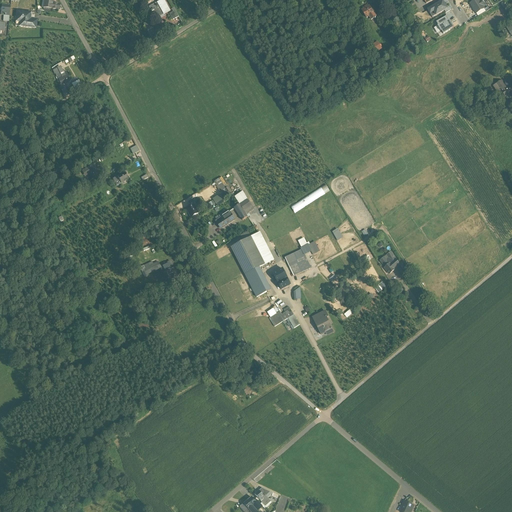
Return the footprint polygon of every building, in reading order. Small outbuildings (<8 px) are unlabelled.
[(163,0),(162,0),(149,8),(151,11),(150,11),(151,13),(151,12),(154,17),(162,13),(163,15),(170,11),(163,0)] [(479,0),(478,0),(471,4),(477,14),(484,9),(485,9),(479,0)] [(447,10),(442,2),(428,10),(433,18),(447,10)] [(10,6),(2,6),(1,15),(9,16),(10,6)] [(368,7),(367,7),(366,6),(362,9),(363,10),(361,11),(366,19),(368,17),(370,21),(375,18),(372,12),(373,12),(371,8),(370,9),(368,7)] [(175,11),(169,14),(173,20),(178,16),(175,11)] [(30,13),(17,12),(16,20),(20,21),(19,26),(36,28),(37,20),(29,20),(30,13)] [(442,32),(443,35),(450,31),(450,30),(454,28),(452,24),(451,25),(446,17),(436,23),(438,26),(441,32),(442,32)] [(150,21),(145,25),(148,30),(153,27),(150,21)] [(376,43),(372,46),(376,53),(380,50),(376,43)] [(61,74),(62,76),(67,74),(66,72),(64,73),(63,70),(61,69),(60,67),(58,68),(61,74)] [(62,76),(61,77),(62,78),(59,80),(61,84),(70,80),(67,74),(62,76)] [(501,94),(506,90),(502,83),(496,87),(501,94)] [(506,90),(501,94),(504,99),(511,94),(511,90),(510,88),(506,90)] [(94,164),(84,170),(87,175),(89,174),(92,179),(100,174),(94,164)] [(128,180),(124,173),(117,177),(121,184),(128,180)] [(117,177),(113,179),(117,186),(121,184),(117,177)] [(295,212),(331,191),(327,185),(291,205),(295,212)] [(243,192),(235,198),(240,205),(240,206),(248,201),(243,192)] [(214,208),(224,201),(220,195),(210,202),(214,208)] [(248,201),(240,206),(244,211),(251,206),(248,201)] [(195,202),(190,205),(191,208),(187,210),(191,218),(199,213),(194,206),(197,204),(195,202)] [(240,206),(240,205),(234,208),(243,221),(243,220),(248,217),(246,214),(244,211),(240,206)] [(230,214),(224,219),(228,225),(234,220),(230,214)] [(222,220),(217,223),(221,229),(228,225),(224,219),(222,220)] [(338,240),(344,237),(339,228),(333,231),(338,240)] [(243,239),(251,234),(249,230),(241,235),(243,239)] [(260,232),(231,247),(245,275),(260,267),(274,260),(260,232)] [(318,252),(314,244),(308,247),(313,255),(318,252)] [(307,259),(302,250),(285,258),(290,267),(307,259)] [(390,253),(387,255),(380,261),(385,267),(395,260),(390,253)] [(311,268),(307,259),(290,267),(294,276),(311,268)] [(385,267),(384,268),(389,274),(394,269),(399,265),(395,260),(385,267)] [(166,269),(162,271),(165,276),(175,272),(172,266),(166,269)] [(272,290),(260,267),(245,275),(257,298),(272,290)] [(283,269),(273,274),(281,290),(289,286),(288,284),(290,283),(283,269)] [(325,311),(319,314),(322,320),(325,319),(326,318),(328,317),(325,311)] [(280,312),(269,319),(274,327),(285,320),(284,318),(280,312)] [(287,316),(284,318),(285,320),(285,321),(288,319),(294,329),(300,325),(292,313),(287,316)] [(319,314),(312,318),(315,324),(322,320),(319,314)] [(326,318),(325,319),(322,320),(315,324),(321,335),(326,332),(332,329),(326,318)] [(386,479),(383,484),(390,487),(392,484),(386,479)] [(390,500),(395,490),(390,487),(383,484),(378,494),(385,497),(390,500)] [(270,492),(262,488),(258,491),(263,496),(264,495),(265,496),(270,492)] [(263,496),(258,491),(255,495),(259,500),(261,498),(263,496)] [(265,496),(264,495),(263,496),(261,498),(263,500),(261,502),(265,506),(270,501),(268,498),(267,498),(265,496)] [(255,503),(251,498),(247,501),(257,511),(262,507),(257,501),(255,503)] [(255,511),(257,511),(247,501),(243,504),(249,511),(250,511),(255,511)] [(410,511),(414,506),(404,501),(399,511),(400,511),(410,511)]
